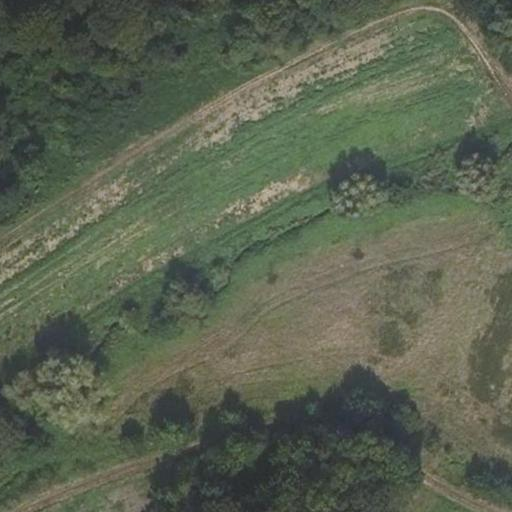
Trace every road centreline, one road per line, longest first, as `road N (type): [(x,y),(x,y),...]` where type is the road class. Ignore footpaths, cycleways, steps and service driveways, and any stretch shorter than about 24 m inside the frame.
road 1 (track): [(511,90),(446,4),(409,4),(161,141),(0,254)]
road 2 (track): [(511,511),(300,391),(178,453),(24,511)]
